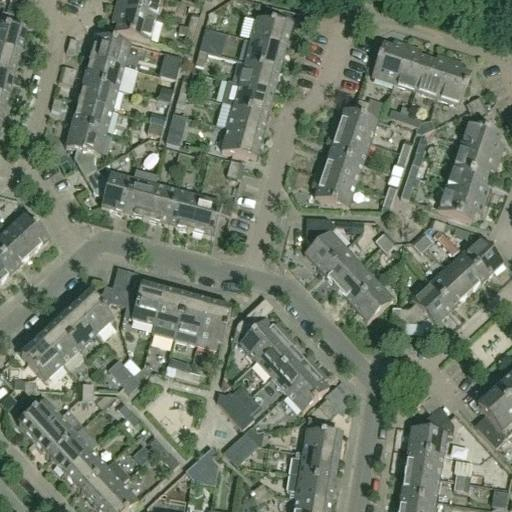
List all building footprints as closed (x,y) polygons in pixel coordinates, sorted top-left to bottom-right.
[(155,23),(161,1),(157,0),(124,0),(118,0),(115,12),(155,23)] [(8,8),(6,17),(16,19),(18,10),(8,8)] [(169,22),(184,23),(185,10),(170,9),(169,22)] [(149,46),(155,23),(115,12),(111,26),(117,28),(115,37),(149,46)] [(282,23),(285,15),(271,12),(268,20),(282,23)] [(0,23),(14,27),(16,19),(6,17),(2,16),(0,23)] [(195,34),(199,20),(191,18),(187,32),(195,34)] [(285,54),(291,32),(256,22),(250,45),(285,54)] [(0,54),(20,59),(26,36),(0,29),(0,54)] [(195,34),(187,32),(179,30),(177,37),(185,39),(184,45),(192,48),(195,34)] [(123,72),(129,49),(95,40),(89,63),(123,72)] [(207,57),(210,43),(202,41),(199,55),(207,57)] [(74,59),(78,45),(69,43),(66,57),(74,59)] [(244,67),(279,76),(285,54),(250,45),(244,67)] [(393,89),(406,50),(393,45),(391,51),(382,48),(371,81),(393,89)] [(415,96),(426,62),(418,60),(420,54),(406,50),(393,89),(415,96)] [(20,59),(0,54),(0,77),(14,81),(20,59)] [(203,71),(207,57),(199,55),(195,69),(203,71)] [(436,103),(450,64),(436,60),(434,65),(426,62),(415,96),(436,103)] [(117,94),(123,72),(89,63),(83,85),(117,94)] [(459,111),(470,77),(461,74),(463,69),(450,64),(436,103),(459,111)] [(273,98),(279,76),(244,67),(238,89),(273,98)] [(74,82),(76,74),(62,71),(60,79),(74,82)] [(0,101),(8,103),(14,81),(0,77),(0,101)] [(72,90),(74,82),(60,79),(58,87),(72,90)] [(187,99),(190,85),(182,83),(179,97),(187,99)] [(111,116),(117,94),(83,85),(77,107),(111,116)] [(267,121),(273,98),(238,89),(231,87),(231,88),(227,87),(221,107),(233,110),(233,111),(267,121)] [(169,108),(173,94),(163,91),(159,105),(169,108)] [(183,113),(187,99),(179,97),(175,111),(183,113)] [(58,117),(62,103),(54,101),(50,114),(58,117)] [(471,115),(484,109),(480,101),(467,108),(471,115)] [(366,115),(369,108),(355,103),(352,111),(366,115)] [(106,138),(111,116),(77,107),(71,129),(106,138)] [(487,116),(484,109),(471,115),(474,122),(487,116)] [(261,143),(267,121),(233,111),(227,133),(261,143)] [(369,148),(377,125),(343,114),(340,123),(335,121),(330,134),(369,148)] [(405,129),(408,121),(393,116),(391,124),(405,129)] [(417,133),(420,125),(408,121),(405,129),(417,133)] [(498,147),(501,138),(467,127),(459,149),(499,163),(503,149),(498,147)] [(99,161),(106,138),(71,129),(65,152),(76,155),(73,164),(83,182),(96,174),(92,168),(94,160),(99,161)] [(255,165),(261,143),(227,133),(221,156),(255,165)] [(362,170),(369,148),(330,134),(325,148),(331,150),(328,158),(362,170)] [(167,138),(165,147),(178,151),(181,141),(167,138)] [(407,161),(412,147),(404,145),(399,158),(407,161)] [(422,161),(427,148),(419,145),(414,158),(422,161)] [(146,155),(142,148),(130,155),(134,162),(146,155)] [(494,176),(499,163),(459,149),(452,171),(486,182),(488,174),(494,176)] [(183,173),(186,159),(178,157),(175,171),(183,173)] [(355,191),(362,170),(328,158),(326,166),(320,164),(315,178),(355,191)] [(403,174),(407,161),(399,158),(395,172),(403,174)] [(410,172),(407,180),(415,183),(422,161),(414,158),(410,172)] [(191,175),(194,162),(186,159),(183,173),(191,175)] [(242,177),(244,169),(230,165),(228,173),(242,177)] [(483,191),(486,182),(452,171),(445,193),(484,206),(489,193),(483,191)] [(240,185),(242,177),(228,173),(226,181),(240,185)] [(123,219),(132,184),(109,178),(108,183),(100,181),(96,174),(83,182),(94,200),(103,202),(100,213),(123,219)] [(145,225),(154,190),(157,181),(135,175),(133,185),(132,184),(123,219),(145,225)] [(347,214),(355,191),(315,178),(311,192),(317,193),(314,202),(347,214)] [(420,184),(415,183),(407,180),(399,202),(407,205),(412,191),(417,193),(420,184)] [(393,204),(397,190),(389,188),(385,201),(393,204)] [(167,230),(176,196),(154,190),(145,225),(167,230)] [(479,220),(484,206),(445,193),(437,215),(471,227),(474,218),(479,220)] [(189,236),(198,202),(176,196),(167,230),(189,236)] [(388,217),(393,204),(385,201),(380,215),(388,217)] [(212,242),(219,217),(230,220),(232,211),(198,202),(189,236),(212,242)] [(49,244),(25,218),(7,234),(31,260),(49,244)] [(319,277),(346,253),(331,237),(335,232),(329,225),(306,224),(305,245),(311,252),(303,259),(319,277)] [(443,233),(444,229),(444,228),(431,224),(428,232),(436,234),(442,236),(443,233)] [(350,233),(350,237),(362,237),(362,226),(350,226),(350,233)] [(31,260),(7,234),(0,240),(0,259),(15,276),(31,260)] [(431,239),(452,261),(458,255),(443,239),(441,240),(436,234),(431,239)] [(391,243),(385,236),(374,246),(380,252),(391,243)] [(432,247),(422,237),(416,242),(426,253),(432,247)] [(426,253),(416,242),(410,248),(420,258),(426,253)] [(503,268),(479,242),(461,258),(485,284),(503,268)] [(396,249),(391,243),(380,252),(385,258),(396,249)] [(335,294),(361,269),(346,253),(319,277),(335,294)] [(485,284),(461,258),(445,273),(469,299),(485,284)] [(0,288),(15,276),(0,259),(0,288)] [(350,310),(377,286),(361,269),(335,294),(350,310)] [(469,299),(445,273),(428,289),(452,315),(469,299)] [(154,331),(163,296),(135,289),(137,280),(117,274),(112,293),(114,294),(110,307),(126,312),(123,322),(154,331)] [(366,328),(393,304),(377,286),(350,310),(366,328)] [(434,331),(452,315),(428,289),(410,305),(414,308),(408,314),(400,314),(399,328),(420,329),(427,323),(434,331)] [(174,344),(185,302),(163,296),(154,331),(152,339),(174,344)] [(113,324),(89,297),(71,313),(95,340),(113,324)] [(196,350),(207,308),(185,302),(174,344),(196,350)] [(221,348),(228,323),(230,314),(207,308),(196,350),(215,355),(217,347),(221,348)] [(95,340),(71,313),(55,329),(79,355),(95,340)] [(399,328),(400,314),(392,313),(391,328),(399,328)] [(260,329),(250,317),(237,329),(235,335),(244,344),(239,349),(255,366),(285,338),(276,328),(271,332),(265,325),(260,329)] [(79,355),(55,329),(38,344),(62,370),(79,355)] [(270,383),(297,359),(291,353),(295,349),(285,338),(255,366),(270,383)] [(62,370),(38,344),(20,360),(44,386),(62,370)] [(286,400),(316,372),(307,361),(302,365),(297,359),(270,383),(286,400)] [(139,387),(149,377),(144,371),(133,381),(139,387)] [(302,417),(328,393),(322,387),(326,382),(316,372),(286,400),(302,417)] [(187,385),(189,377),(175,373),(173,381),(187,385)] [(200,388),(202,380),(189,377),(187,385),(200,388)] [(128,397),(139,387),(133,381),(123,390),(128,397)] [(511,382),(510,381),(488,401),(511,426),(511,382)] [(14,386),(13,394),(20,394),(24,394),(24,386),(14,386)] [(24,386),(24,394),(35,395),(35,387),(24,386)] [(93,397),(93,389),(79,389),(78,397),(93,397)] [(415,412),(429,400),(419,389),(406,402),(415,412)] [(35,403),(35,395),(24,394),(20,394),(20,403),(35,403)] [(511,437),(511,426),(488,401),(486,403),(479,396),(475,396),(465,405),(474,415),(476,412),(484,421),(474,431),(495,454),(511,437)] [(92,406),(93,397),(78,397),(78,405),(92,406)] [(235,415),(218,397),(216,406),(229,421),(235,415)] [(430,400),(420,408),(430,420),(440,412),(430,400)] [(33,446),(60,422),(43,404),(17,428),(33,446)] [(315,424),(317,422),(330,410),(325,405),(310,418),(315,424)] [(132,418),(122,407),(116,413),(126,423),(132,418)] [(330,410),(317,422),(325,425),(328,424),(336,417),(330,410)] [(442,461),(445,440),(452,441),(453,431),(448,424),(440,412),(430,420),(423,425),(421,434),(411,432),(407,456),(442,461)] [(245,426),(235,415),(229,421),(239,431),(245,426)] [(141,428),(132,418),(126,423),(135,434),(141,428)] [(49,463),(75,439),(60,422),(33,446),(49,463)] [(64,480),(90,456),(96,450),(81,433),(75,439),(49,463),(64,480)] [(337,464),(341,440),(306,435),(302,458),(337,464)] [(223,458),(235,471),(257,451),(244,438),(223,458)] [(162,452),(153,441),(147,447),(156,457),(162,452)] [(171,461),(162,452),(156,457),(172,475),(179,468),(172,460),(171,461)] [(206,469),(216,459),(211,453),(200,463),(206,469)] [(80,496),(106,472),(90,456),(64,480),(80,496)] [(438,484),(442,461),(407,456),(403,478),(438,484)] [(337,464),(302,458),(296,458),(295,464),(291,464),(289,479),(334,486),(337,464)] [(195,479),(206,469),(200,463),(190,472),(195,479)] [(93,511),(96,511),(121,489),(129,482),(113,465),(106,472),(80,496),(93,511)] [(470,481),(469,486),(482,488),(484,478),(470,476),(470,481)] [(435,507),(438,484),(403,478),(400,501),(435,507)] [(469,486),(470,481),(455,478),(454,487),(468,489),(469,486)] [(330,509),(334,486),(289,479),(286,496),(296,498),(295,503),(330,509)] [(467,497),(468,489),(454,487),(453,495),(467,497)] [(270,500),(262,488),(255,493),(264,504),(270,500)] [(131,511),(137,507),(121,489),(96,511),(131,511)] [(264,504),(255,493),(249,498),(257,509),(264,504)] [(433,511),(435,507),(400,501),(397,511),(433,511)] [(329,511),(330,509),(295,503),(293,511),(329,511)]
